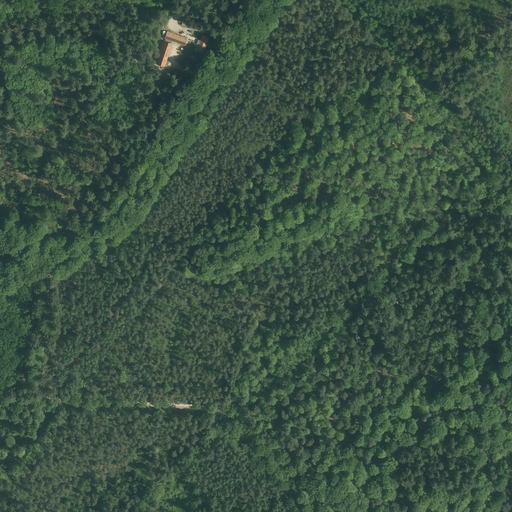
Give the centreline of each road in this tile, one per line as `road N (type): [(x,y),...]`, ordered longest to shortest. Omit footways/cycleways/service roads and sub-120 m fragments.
road 1 (track): [(42,511),(105,462),(229,414),(260,316),(319,219)]
road 2 (track): [(19,399),(44,325),(35,261),(118,213),(210,82)]
road 3 (track): [(337,511),(224,412),(0,398)]
road 4 (track): [(511,177),(351,0)]
road 5 (track): [(511,180),(405,193),(319,219)]
road 6 (track): [(319,219),(368,132),(398,51)]
